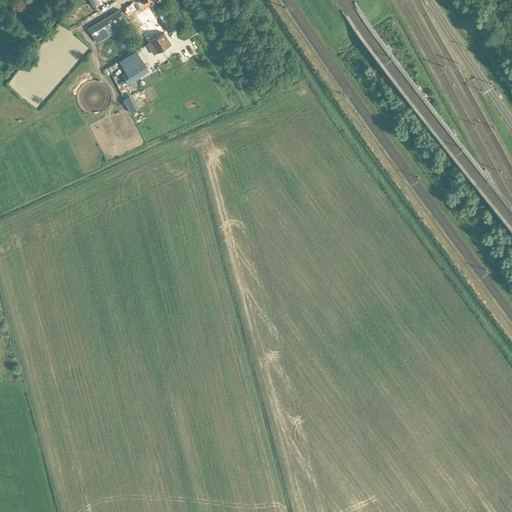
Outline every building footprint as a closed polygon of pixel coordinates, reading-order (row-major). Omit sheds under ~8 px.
[(148,43),(164,33),(149,8),(136,16),(145,30),(142,32),(148,43)] [(119,10),(88,28),(94,39),(125,20),(119,10)] [(164,33),(148,43),(155,54),(171,44),(164,33)] [(136,50),(119,61),(126,72),(122,75),(127,84),(148,71),(136,50)] [(139,86),(126,92),(127,96),(128,97),(141,90),(139,86)] [(131,96),(125,99),(131,112),(137,109),(131,96)]
